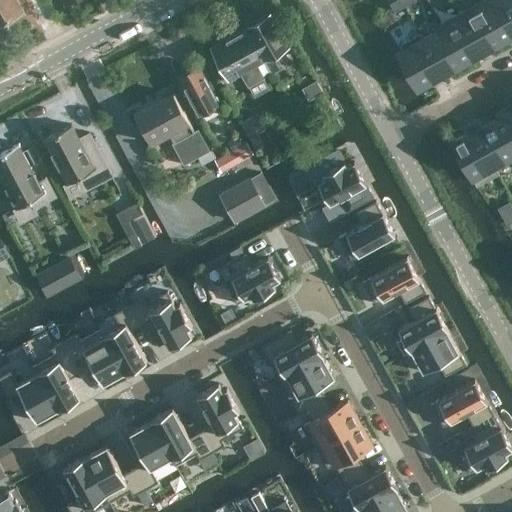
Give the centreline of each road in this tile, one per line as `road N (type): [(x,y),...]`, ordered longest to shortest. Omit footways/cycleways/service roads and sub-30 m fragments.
road 1 (residential): [(323,292),(0,468)]
road 2 (residential): [(444,511),(323,292)]
road 3 (unclassified): [(510,348),(390,138)]
road 4 (unclassified): [(0,91),(169,0)]
road 5 (unclassified): [(390,138),(315,0)]
road 6 (residential): [(511,72),(390,138)]
